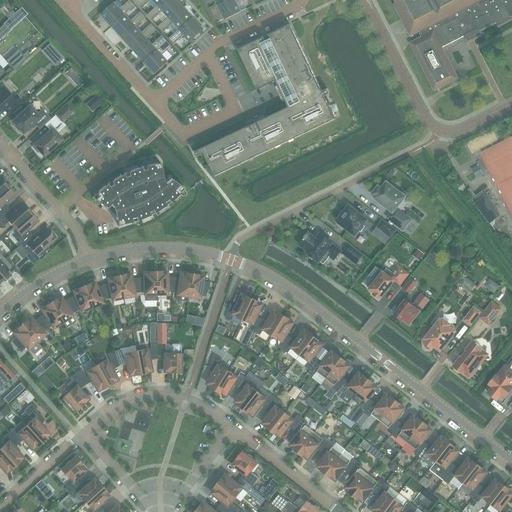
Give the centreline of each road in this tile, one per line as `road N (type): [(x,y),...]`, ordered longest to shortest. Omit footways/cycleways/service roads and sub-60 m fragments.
road 1 (residential): [(231,260),(294,291),(511,462)]
road 2 (residential): [(231,260),(242,238),(377,170)]
road 3 (residential): [(232,426),(207,408),(161,395),(137,400),(85,432)]
road 4 (residential): [(87,259),(74,226),(0,144)]
road 5 (residential): [(87,259),(171,248),(231,260)]
road 6 (residential): [(337,511),(232,426)]
road 7 (residential): [(154,103),(66,6)]
road 8 (residential): [(184,134),(241,107),(211,48)]
